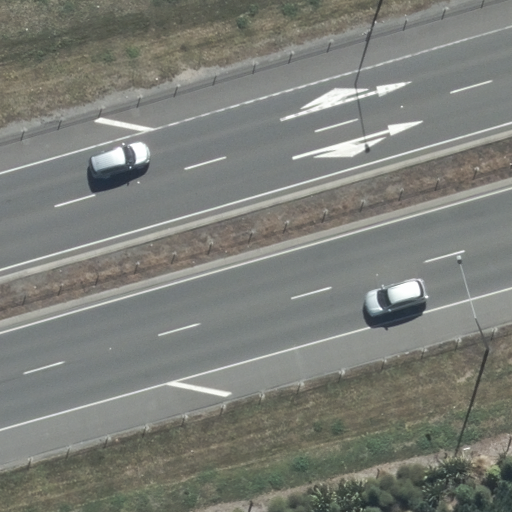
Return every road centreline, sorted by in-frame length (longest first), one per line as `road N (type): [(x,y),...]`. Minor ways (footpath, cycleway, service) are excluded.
road 1 (trunk): [(0,226),(511,76)]
road 2 (trunk): [(511,237),(0,386)]
